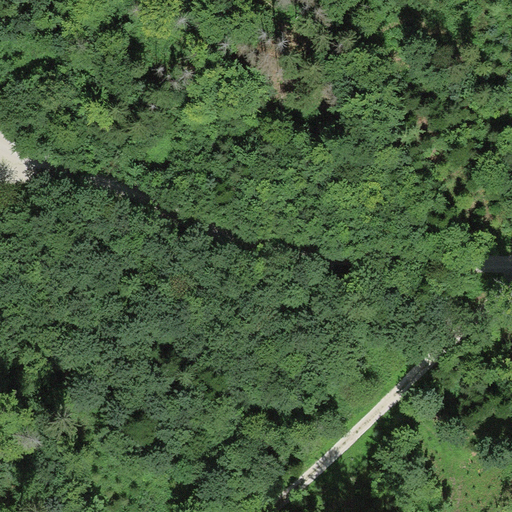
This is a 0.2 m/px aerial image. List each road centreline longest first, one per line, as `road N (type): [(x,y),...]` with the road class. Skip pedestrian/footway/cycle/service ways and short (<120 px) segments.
road 1 (track): [(511,260),(281,252),(193,223),(0,136)]
road 2 (track): [(264,511),(511,282)]
